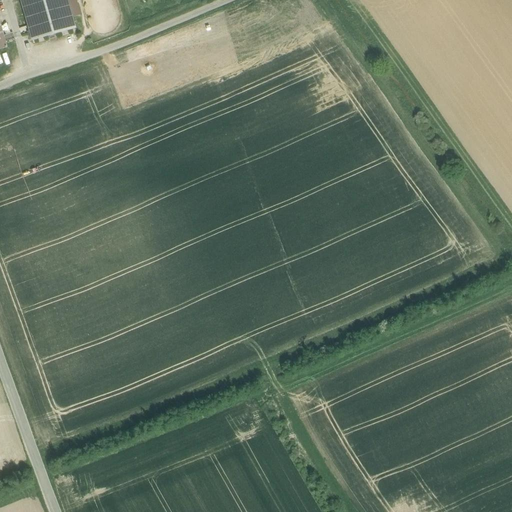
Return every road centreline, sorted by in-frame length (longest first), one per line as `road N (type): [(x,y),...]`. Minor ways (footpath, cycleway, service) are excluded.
road 1 (residential): [(0,88),(228,0)]
road 2 (residential): [(58,511),(0,362)]
